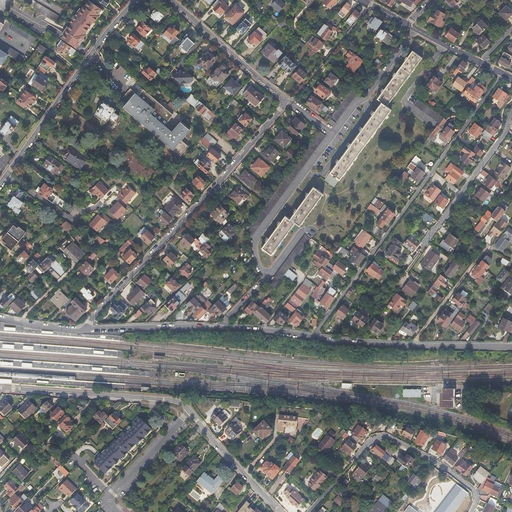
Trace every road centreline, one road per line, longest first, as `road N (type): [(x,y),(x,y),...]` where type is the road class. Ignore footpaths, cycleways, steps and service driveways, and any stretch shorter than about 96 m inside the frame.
road 1 (residential): [(85,330),(188,326),(410,346)]
road 2 (residential): [(85,330),(287,99)]
road 3 (residential): [(136,0),(6,175)]
road 4 (residential): [(189,409),(176,400),(0,387)]
road 5 (residential): [(445,216),(487,246),(410,346)]
road 6 (residential): [(471,511),(474,490),(384,435),(352,463)]
road 7 (residential): [(287,99),(170,0)]
road 8 (residential): [(280,511),(189,409)]
road 9 (residential): [(118,511),(113,493),(189,409)]
road 10 (residential): [(511,112),(445,216)]
